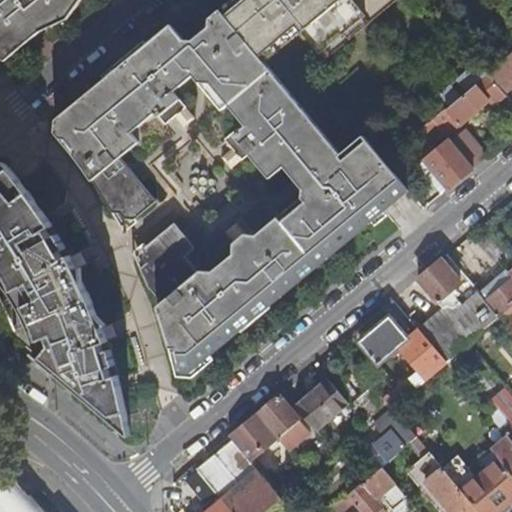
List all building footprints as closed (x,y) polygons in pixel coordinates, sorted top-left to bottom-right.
[(42,31),(70,19),(83,0),(0,0),(0,57),(2,56),(6,61),(31,41),(27,37),(38,27),(41,32),(42,31)] [(335,53),(291,0),(233,0),(222,9),(266,62),(303,31),(326,59),(335,53)] [(377,18),(361,0),(291,0),(335,53),(377,18)] [(361,0),(377,18),(385,11),(398,0),(361,0)] [(341,247),(409,190),(384,160),(368,141),(346,159),(342,155),(339,151),(266,62),(222,9),(211,19),(210,26),(194,40),(186,40),(173,24),(171,26),(165,32),(124,65),(78,103),(58,120),(56,130),(62,138),(67,139),(75,148),(75,154),(100,191),(107,202),(113,212),(122,214),(126,219),(136,219),(157,201),(122,158),(140,142),(132,133),(156,113),(167,125),(187,108),(175,92),(195,76),(223,110),(230,105),(247,126),(241,131),(239,129),(226,140),(243,161),(251,154),(271,178),(285,167),(304,189),(303,198),(258,236),(246,234),(235,244),(235,254),(213,271),(202,271),(200,273),(187,257),(194,251),(195,247),(176,223),(148,246),(146,248),(145,257),(148,263),(142,269),(149,286),(163,303),(158,307),(171,348),(177,348),(183,370),(192,370),(231,338),(229,335),(271,300),(274,302),(319,266),(316,262),(338,244),(341,247)] [(31,41),(41,32),(38,27),(27,37),(31,41)] [(511,53),(488,73),(501,88),(511,78),(511,53)] [(494,105),(506,95),(501,88),(488,73),(479,62),(466,73),(477,86),(460,100),(449,88),(440,95),(449,106),(435,118),(446,132),(449,135),(457,129),(489,101),(494,105)] [(440,141),(448,134),(446,132),(435,118),(426,125),(440,141)] [(467,130),(454,141),(475,167),(489,156),(467,130)] [(364,136),(342,155),(346,159),(368,141),(364,136)] [(450,188),(475,167),(454,141),(452,139),(427,160),(450,188)] [(10,166),(6,163),(3,165),(25,192),(29,190),(10,166)] [(36,356),(61,377),(93,403),(109,417),(127,412),(125,400),(119,376),(112,377),(109,367),(116,365),(111,350),(104,352),(102,344),(109,342),(109,341),(104,327),(100,317),(95,316),(92,308),(95,304),(89,292),(84,290),(81,284),(84,279),(79,270),(71,256),(71,255),(63,259),(60,253),(67,248),(58,234),(51,238),(47,231),(54,226),(42,209),(39,211),(35,205),(37,201),(29,190),(25,192),(3,165),(1,167),(0,167),(0,267),(4,273),(16,296),(35,337),(41,351),(36,356)] [(122,214),(113,212),(126,233),(139,222),(136,219),(126,219),(122,214)] [(135,252),(142,269),(148,263),(145,257),(146,248),(148,246),(145,243),(135,252)] [(71,256),(79,270),(87,265),(81,252),(71,256)] [(429,270),(418,279),(437,302),(460,283),(441,260),(429,270)] [(511,268),(480,295),(499,317),(511,305),(511,268)] [(419,331),(446,363),(470,343),(488,328),(500,318),(499,317),(480,295),(457,315),(446,307),(419,331)] [(410,331),(419,323),(402,304),(393,312),(410,331)] [(511,308),(500,318),(511,332),(511,308)] [(417,387),(446,363),(419,331),(408,340),(389,317),(359,343),(378,366),(399,348),(418,372),(410,379),(417,387)] [(104,327),(109,341),(117,338),(112,323),(104,327)] [(325,367),(320,361),(315,365),(321,371),(325,367)] [(347,402),(327,379),(294,406),(314,429),(347,402)] [(375,422),(387,413),(368,390),(350,406),(369,428),(375,422)] [(310,433),(278,396),(271,402),(256,414),(278,439),(289,452),(310,433)] [(417,438),(393,408),(387,413),(375,422),(386,435),(392,430),(406,447),(417,438)] [(127,412),(109,417),(132,435),(127,412)] [(278,439),(256,414),(246,423),(229,437),(232,441),(251,462),(278,439)] [(511,431),(507,436),(491,449),(500,460),(511,475),(511,431)] [(268,511),(283,500),(251,462),(232,441),(207,462),(198,470),(227,505),(219,511),(268,511)] [(479,511),(444,470),(429,452),(420,460),(433,475),(425,482),(450,511),(479,511)] [(458,459),(444,470),(479,511),(498,511),(503,508),(511,500),(511,475),(500,460),(476,480),(458,459)] [(310,467),(305,471),(309,475),(314,470),(310,467)] [(407,511),(416,506),(383,467),(347,496),(356,507),(360,511),(377,511),(381,509),(375,503),(382,497),(394,511),(407,511)] [(0,511),(11,511),(30,496),(17,481),(14,483),(4,506),(0,509),(0,511)] [(44,511),(30,496),(11,511),(44,511)] [(350,511),(356,507),(347,496),(339,504),(344,511),(345,511),(350,511)]
